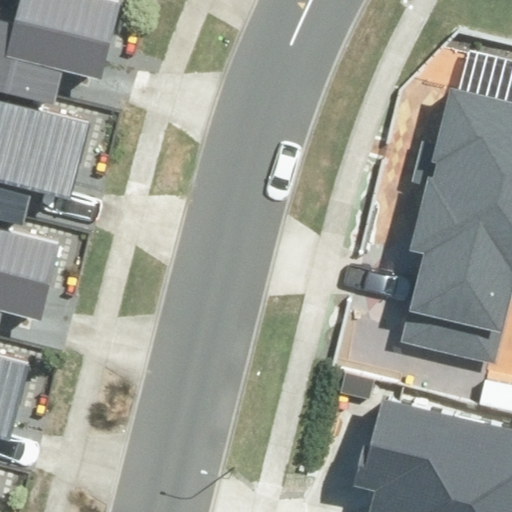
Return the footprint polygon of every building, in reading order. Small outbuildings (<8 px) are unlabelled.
[(0,73),(60,88),(68,58),(105,68),(122,0),(18,0),(17,5),(0,1),(0,73)] [(0,198),(34,207),(41,177),(79,186),(99,109),(0,84),(0,86),(0,198)] [(0,324),(6,326),(13,296),(51,305),(71,227),(22,215),(0,209),(0,324)] [(0,420),(17,425),(36,347),(0,337),(0,420)] [(384,467),(372,511),(511,511),(511,412),(392,380),(370,463),(384,467)]
